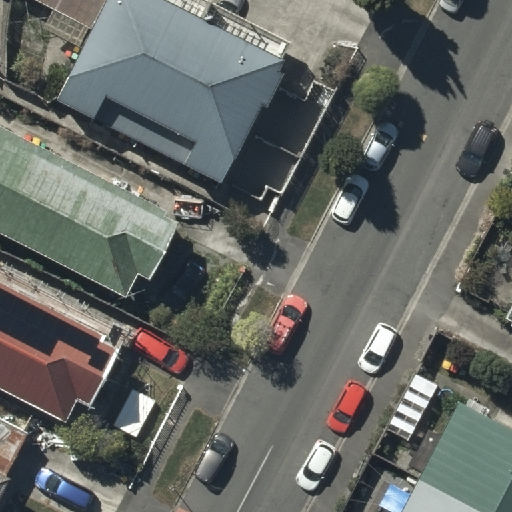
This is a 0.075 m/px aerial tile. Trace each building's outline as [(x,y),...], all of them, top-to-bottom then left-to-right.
[(108,0),(52,0),(97,23),(108,0)] [(224,181),(281,74),(139,0),(108,0),(97,23),(59,94),(224,181)] [(180,228),(0,134),(0,234),(122,298),(135,274),(152,283),(180,228)] [(121,352),(0,288),(0,389),(63,422),(76,398),(93,407),(121,352)] [(511,511),(511,435),(464,411),(429,481),(490,511),(511,511)] [(27,436),(0,422),(0,478),(4,481),(27,436)] [(412,511),(490,511),(429,481),(412,511)]
